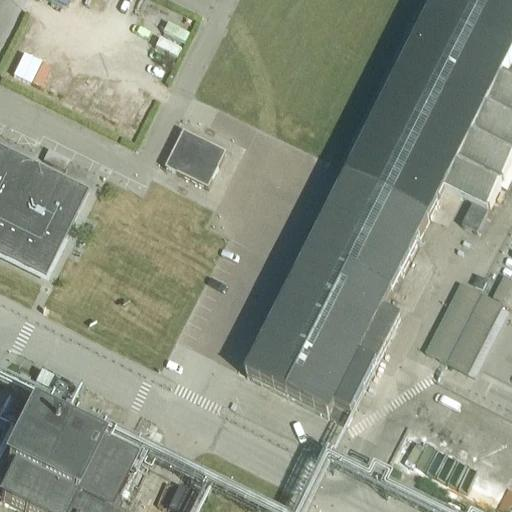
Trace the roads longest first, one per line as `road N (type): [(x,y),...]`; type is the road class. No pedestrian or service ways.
road 1 (unknown): [(0,93),(99,146),(132,152),(187,107),(204,108),(295,164),(298,195),(199,423)]
road 2 (unclassified): [(375,511),(0,324)]
road 3 (unknown): [(346,497),(400,377)]
road 4 (unknown): [(400,377),(511,446)]
road 5 (unknown): [(400,377),(455,260)]
